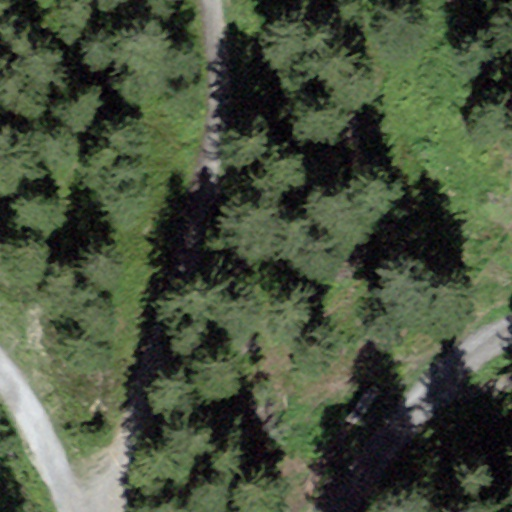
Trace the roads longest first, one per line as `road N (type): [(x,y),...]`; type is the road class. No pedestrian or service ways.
road 1 (track): [(326,511),(443,367),(511,313)]
road 2 (track): [(69,505),(0,369)]
